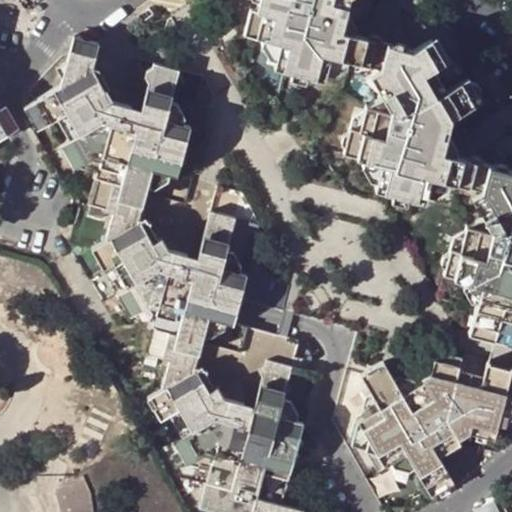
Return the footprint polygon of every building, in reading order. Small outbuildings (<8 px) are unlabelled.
[(471,164),(459,160),(442,156),(446,140),(448,132),(450,125),(459,119),(486,103),(483,98),(485,92),(480,85),(475,85),(473,80),(451,93),(440,99),(426,77),(437,71),(447,65),(434,42),(415,53),(407,40),(398,38),(395,50),(382,47),(383,43),(372,41),(371,44),(353,39),(339,36),(343,19),(346,5),(354,0),(260,0),(260,3),(258,10),(264,11),(258,37),(266,39),(282,42),(279,61),(277,69),(326,82),(328,76),(333,57),(349,61),(381,69),(382,71),(394,91),(384,98),(367,108),(366,115),(362,134),(353,133),(352,137),(346,138),(344,147),(348,152),(347,158),(367,163),(383,166),(380,184),(378,191),(425,203),(429,200),(434,181),(449,184),(481,160),(476,160),(471,164)] [(352,21),(343,19),(339,36),(353,39),(357,28),(352,21)] [(270,59),(279,61),(282,42),(266,39),(264,47),(270,59)] [(303,511),(285,507),(295,463),(302,460),(298,454),(300,448),(306,447),(301,440),(303,432),(297,424),(281,419),(284,408),(264,382),(255,414),(246,412),(247,407),(228,401),(217,398),(200,366),(212,322),(236,328),(249,280),(226,273),(237,225),(214,220),(205,224),(203,231),(208,240),(201,263),(168,255),(161,253),(143,223),(151,191),(156,175),(171,179),(181,182),(194,131),(186,129),(170,125),(174,108),(183,77),(158,70),(157,74),(155,75),(153,76),(152,78),(151,81),(151,83),(152,86),(154,88),(146,114),(118,108),(100,74),(106,50),(81,42),(75,66),(65,73),(70,82),(68,92),(41,108),(55,133),(79,176),(105,183),(96,216),(119,223),(113,247),(99,255),(136,321),(158,328),(148,360),(172,369),(165,396),(155,403),(192,471),(219,478),(209,511),(303,511)] [(347,69),(349,61),(333,57),(328,76),(333,77),(347,69)] [(451,93),(437,71),(426,77),(440,99),(451,93)] [(174,108),(170,125),(186,129),(189,119),(185,111),(174,108)] [(355,121),(353,133),(362,134),(366,115),(355,121)] [(0,142),(10,137),(0,117),(0,142)] [(456,142),(446,140),(442,156),(459,160),(461,150),(456,142)] [(511,150),(509,152),(511,157),(511,169),(506,159),(499,158),(496,170),(486,168),(481,160),(449,184),(482,193),(483,195),(495,215),(485,221),(469,230),(468,237),(464,256),(452,253),(445,257),(443,265),(446,268),(445,275),(466,281),(482,285),(478,301),(477,307),(511,315),(511,150)] [(371,182),(380,184),(383,166),(367,163),(365,171),(371,182)] [(171,179),(156,175),(151,191),(161,194),(169,189),(171,179)] [(449,184),(434,181),(429,200),(432,198),(449,184)] [(438,199),(448,192),(449,184),(432,198),(438,199)] [(454,244),(452,253),(464,256),(468,237),(454,244)] [(468,298),(478,301),(482,285),(466,281),(463,290),(468,298)] [(256,283),(250,306),(283,316),(285,314),(291,292),(256,283)] [(499,430),(511,421),(511,402),(508,395),(511,375),(487,368),(484,380),(480,392),(456,386),(460,372),(450,359),(437,356),(430,384),(419,391),(404,400),(396,385),(385,368),(369,377),(364,380),(375,398),(384,412),(368,421),(362,424),(356,449),(379,455),(387,468),(393,465),(408,457),(417,470),(434,500),(438,498),(447,492),(454,488),(440,461),(461,448),(458,443),(470,436),(495,443),(499,430)] [(264,382),(284,408),(294,370),(270,364),(264,382)] [(484,380),(460,372),(456,386),(480,392),(484,380)] [(396,385),(404,400),(419,391),(415,385),(403,381),(396,385)] [(364,413),(368,421),(384,412),(375,398),(366,403),(364,413)] [(408,475),(417,470),(408,457),(393,465),(397,472),(408,475)]
